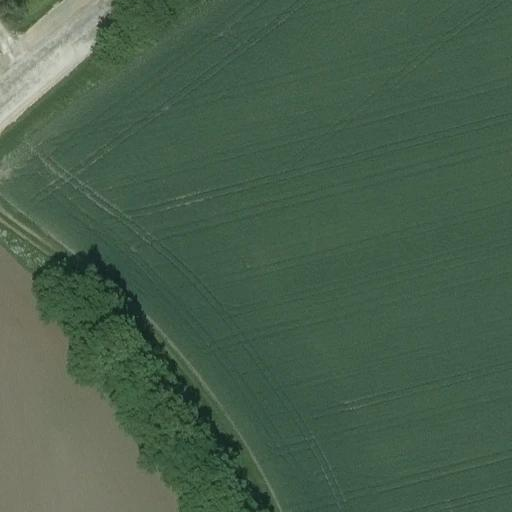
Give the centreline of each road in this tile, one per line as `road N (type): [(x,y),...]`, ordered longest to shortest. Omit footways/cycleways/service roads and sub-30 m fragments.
road 1 (track): [(0,215),(135,328),(234,459),(261,511)]
road 2 (secondary): [(0,94),(116,0)]
